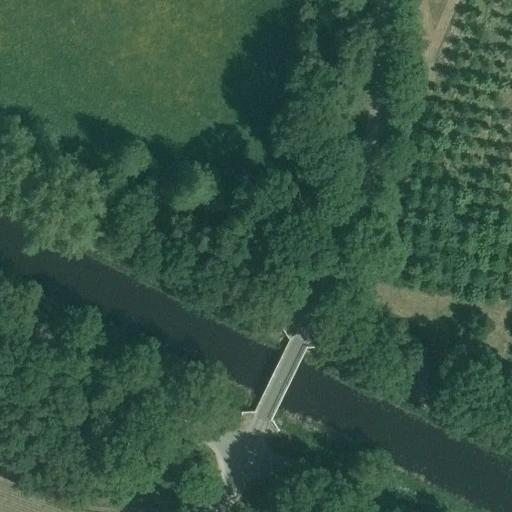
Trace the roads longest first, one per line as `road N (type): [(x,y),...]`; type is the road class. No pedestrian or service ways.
road 1 (track): [(0,170),(511,424)]
road 2 (unclassified): [(388,0),(390,111),(247,450)]
road 3 (unclassified): [(247,450),(0,327)]
road 4 (unclassified): [(369,511),(247,450)]
